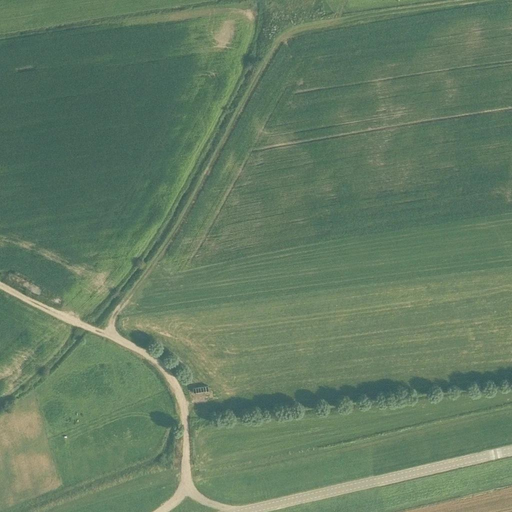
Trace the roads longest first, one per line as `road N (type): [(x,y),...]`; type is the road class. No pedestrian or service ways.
road 1 (track): [(488,0),(292,33),(272,50),(186,216),(116,317),(111,337)]
road 2 (track): [(0,287),(122,341),(171,375),(183,404),(187,492),(164,511)]
road 3 (tertiary): [(255,511),(511,453)]
